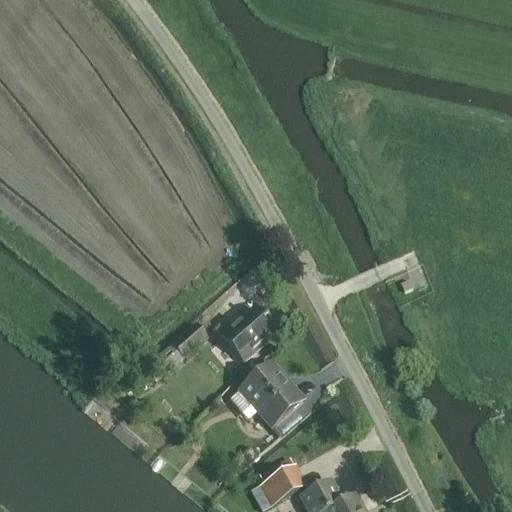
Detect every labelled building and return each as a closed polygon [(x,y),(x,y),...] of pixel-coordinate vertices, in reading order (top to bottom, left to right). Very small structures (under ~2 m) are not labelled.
[(256,311),(223,340),(245,366),(278,337),(256,311)] [(157,383),(183,361),(207,342),(196,328),(173,347),(146,368),(157,383)] [(241,395),(272,431),(303,404),(271,368),(241,395)] [(260,490),(253,494),(262,511),(268,511),(271,510),(272,511),(307,491),(296,470),(260,489),(260,490)] [(319,490),(301,500),(302,502),(306,511),(354,511),(349,502),(340,508),(328,486),(319,490)]
